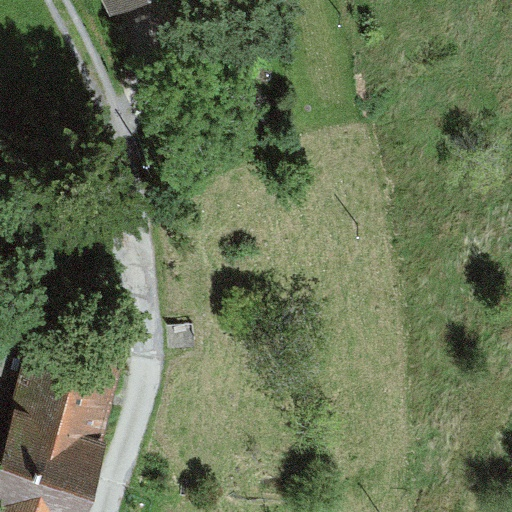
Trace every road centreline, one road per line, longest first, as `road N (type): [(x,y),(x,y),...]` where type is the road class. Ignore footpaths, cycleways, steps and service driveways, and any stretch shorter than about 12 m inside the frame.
road 1 (track): [(111,511),(147,383),(135,149),(58,0)]
road 2 (track): [(141,265),(0,141)]
